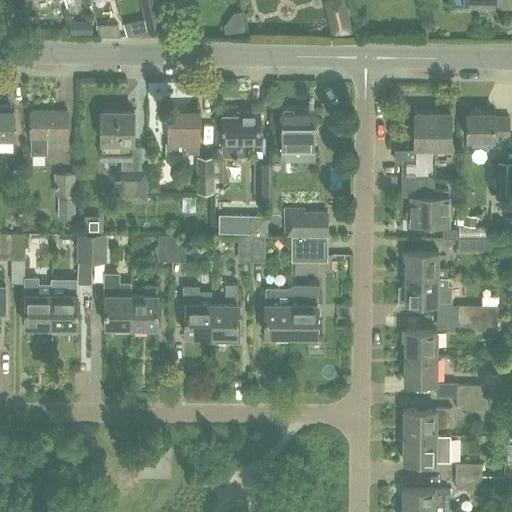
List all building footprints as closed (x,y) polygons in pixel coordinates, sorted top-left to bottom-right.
[(157,0),(139,0),(147,33),(164,30),(157,0)] [(326,14),(332,38),(353,34),(348,9),(326,14)] [(92,20),(69,20),(69,34),(92,34),(92,20)] [(0,109),(0,108),(0,136),(13,137),(13,109),(11,109),(11,105),(1,105),(0,109)] [(316,113),(309,113),(309,108),(283,108),(283,113),(282,113),(282,158),(315,159),(315,135),(316,135),(316,113)] [(46,154),(47,144),(67,144),(67,110),(31,110),(31,144),(30,144),(30,154),(46,154)] [(101,111),(101,141),(101,161),(121,161),(122,169),(115,173),(115,201),(147,201),(147,187),(147,174),(142,169),(132,169),(133,161),(129,151),(129,141),(133,141),(133,110),(101,111)] [(251,143),(259,143),(260,111),(243,111),(243,115),(223,115),(223,143),(225,143),(225,157),(251,157),(251,143)] [(200,113),(170,112),(165,113),(164,122),(169,123),(169,141),(166,142),(166,153),(199,153),(199,145),(200,113)] [(451,112),(415,112),(415,163),(402,163),(402,176),(435,177),(435,157),(446,157),(446,148),(451,148),(451,112)] [(495,140),(495,139),(510,139),(510,117),(495,117),(495,112),(467,112),(467,140),(495,140)] [(213,155),(223,155),(223,125),(213,125),(213,155)] [(198,190),(211,190),(212,156),(198,156),(198,190)] [(497,192),(511,192),(511,162),(497,162),(497,192)] [(54,195),(58,195),(58,219),(76,219),(75,194),(77,194),(77,172),(54,173),(54,195)] [(435,177),(402,176),(402,190),(411,190),(411,206),(408,206),(408,226),(419,226),(419,224),(449,224),(449,197),(428,197),(428,190),(427,190),(427,177),(435,177)] [(160,192),(160,185),(155,180),(148,180),(148,192),(160,192)] [(327,234),(328,211),(304,211),(304,207),(285,207),(285,234),(327,234)] [(465,213),(463,224),(474,226),(476,215),(465,213)] [(231,214),(231,232),(248,232),(248,234),(267,234),(268,215),(231,214)] [(443,237),(457,237),(457,228),(443,228),(443,237)] [(0,258),(10,258),(10,233),(0,232),(0,258)] [(24,232),(10,233),(10,258),(25,259),(24,232)] [(79,260),(90,260),(90,234),(79,234),(79,260)] [(104,234),(90,234),(90,260),(105,260),(104,234)] [(158,235),(158,260),(171,260),(171,235),(158,235)] [(184,235),(171,235),(171,260),(185,260),(184,235)] [(238,261),(251,261),(251,235),(238,235),(238,261)] [(265,235),(251,235),(251,261),(264,261),(265,235)] [(292,236),(292,260),(327,260),(327,236),(292,236)] [(458,250),(484,251),(484,248),(493,248),(493,238),(458,237),(458,250)] [(406,250),(405,277),(447,277),(447,267),(438,267),(438,251),(406,250)] [(105,273),(105,293),(105,326),(130,326),(131,293),(130,293),(130,281),(117,281),(117,273),(105,273)] [(24,292),(24,325),(50,326),(50,293),(50,282),(38,282),(38,276),(25,276),(25,292),(24,292)] [(50,293),(50,326),(52,326),(52,332),(77,332),(77,326),(77,293),(77,284),(77,277),(51,277),(50,277),(50,282),(50,293)] [(437,303),(437,301),(450,301),(451,286),(447,286),(447,277),(405,277),(405,302),(437,303)] [(145,284),(145,293),(131,293),(130,326),(157,326),(157,293),(157,284),(145,284)] [(237,302),(236,302),(236,284),(224,284),(224,302),(210,302),(210,335),(214,335),(214,341),(239,341),(239,321),(237,321),(237,302)] [(291,287),(291,303),(290,335),(317,336),(317,284),(291,284),(291,287)] [(200,285),(184,285),(184,335),(210,335),(210,302),(200,302),(200,285)] [(290,335),(291,303),(291,287),(265,287),(265,302),(265,335),(290,335)] [(507,317),(508,305),(457,304),(457,317),(497,318),(498,318),(498,317),(507,317)] [(498,330),(498,318),(497,318),(457,317),(457,329),(498,330)] [(405,330),(404,356),(436,356),(437,330),(405,330)] [(436,381),(436,356),(404,356),(404,381),(436,381)] [(456,383),(457,396),(482,396),(482,395),(482,384),(456,383)] [(457,396),(457,408),(486,408),(486,395),(482,395),(482,396),(457,396)] [(436,406),(436,409),(403,408),(403,435),(435,435),(436,426),(452,426),(451,406),(436,406)] [(403,435),(403,460),(450,461),(450,436),(435,435),(403,435)] [(455,475),(481,475),(481,463),(455,462),(455,475)] [(481,475),(455,475),(455,487),(481,488),(481,475)] [(402,488),(402,511),(449,511),(449,488),(435,488),(402,488)]
